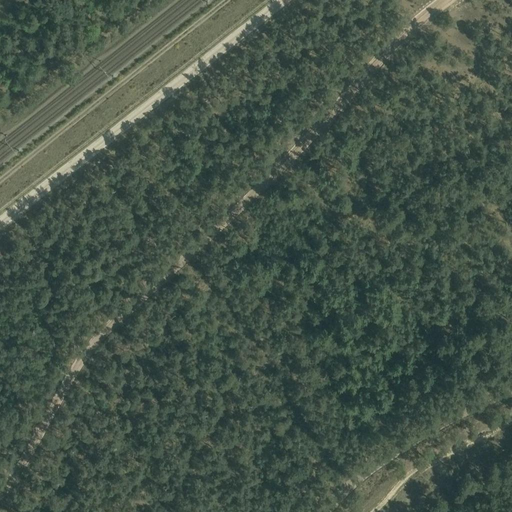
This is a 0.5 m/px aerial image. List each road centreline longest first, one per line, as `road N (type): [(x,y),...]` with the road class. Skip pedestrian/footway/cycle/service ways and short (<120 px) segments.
road 1 (track): [(441,0),(83,358),(0,492)]
road 2 (track): [(0,223),(282,0)]
road 3 (track): [(0,180),(226,0)]
